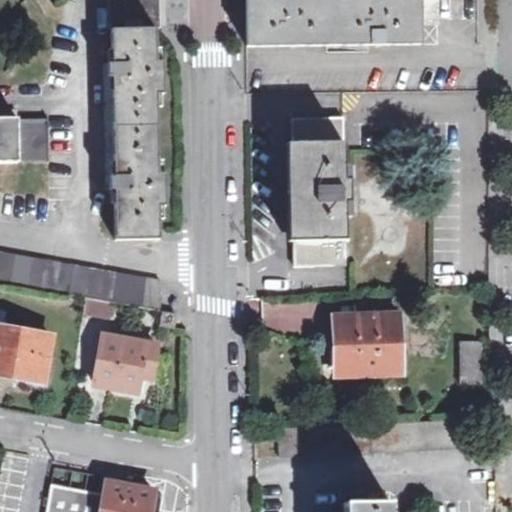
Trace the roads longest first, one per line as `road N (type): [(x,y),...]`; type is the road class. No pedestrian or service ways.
road 1 (tertiary): [(209,0),(216,467)]
road 2 (residential): [(0,429),(216,467)]
